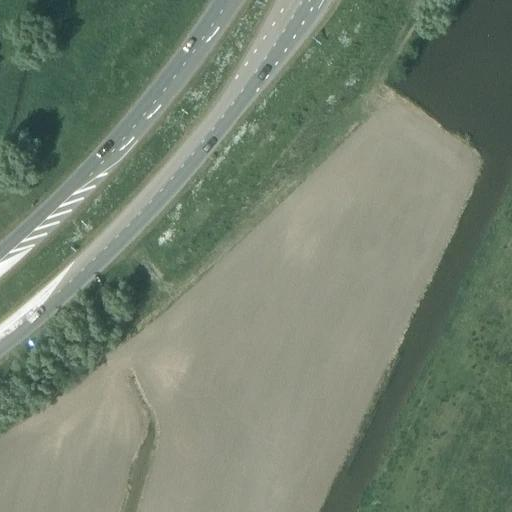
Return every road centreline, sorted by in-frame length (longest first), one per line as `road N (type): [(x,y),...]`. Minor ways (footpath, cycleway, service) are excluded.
road 1 (primary): [(0,347),(180,173),(306,0)]
road 2 (primary): [(227,0),(97,165),(0,256)]
